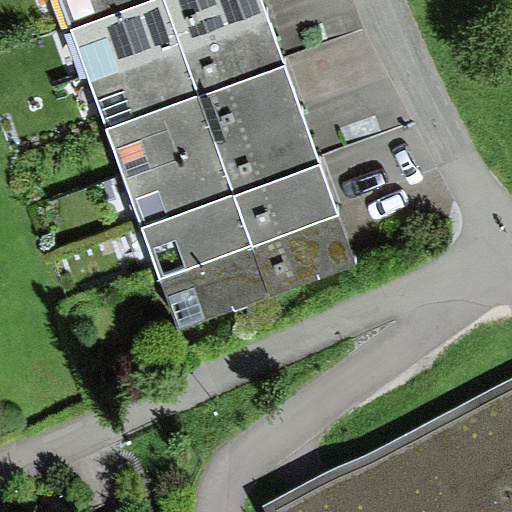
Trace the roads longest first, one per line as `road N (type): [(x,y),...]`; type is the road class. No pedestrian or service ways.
road 1 (residential): [(511,248),(0,473)]
road 2 (residential): [(511,248),(254,450),(222,511)]
road 3 (residential): [(511,248),(389,0)]
